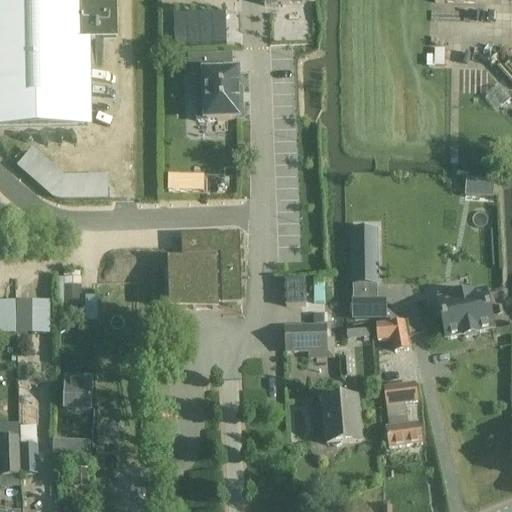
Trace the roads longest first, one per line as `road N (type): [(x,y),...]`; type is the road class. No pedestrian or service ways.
road 1 (residential): [(235,511),(228,344),(266,322),(260,0)]
road 2 (unknown): [(264,216),(66,221),(3,168)]
